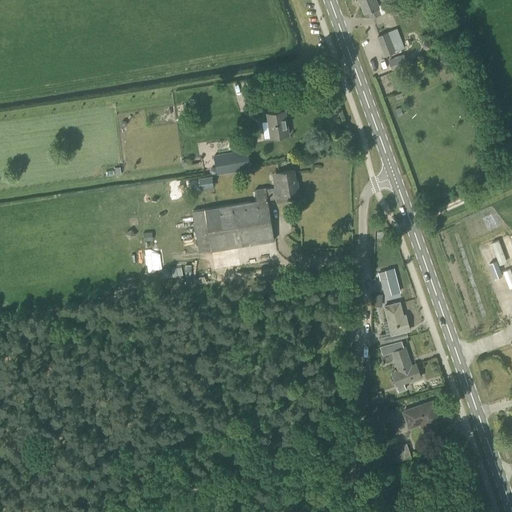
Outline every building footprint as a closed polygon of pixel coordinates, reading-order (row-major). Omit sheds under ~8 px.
[(361,0),(365,9),(368,8),(371,17),(380,14),(376,5),(380,4),(389,0),(361,0)] [(385,55),(394,51),(396,51),(389,32),(378,36),(385,55)] [(428,41),(424,42),(422,46),(424,49),(427,51),(431,50),(433,47),(432,43),(428,41)] [(393,69),(408,63),(404,54),(389,60),(393,69)] [(271,137),(289,134),(285,110),(268,112),(271,137)] [(217,173),(251,167),(248,148),(214,154),(217,173)] [(297,186),(295,169),(272,173),(274,187),(255,190),(257,201),(192,212),(199,251),(212,249),(212,250),(274,240),(268,200),(284,197),(284,198),(300,195),(299,186),(297,186)] [(210,192),(223,189),(221,179),(208,182),(210,192)] [(393,270),(378,274),(380,282),(388,280),(392,295),(400,293),(393,270)] [(373,294),(373,306),(382,306),(382,294),(373,294)] [(404,314),(400,301),(383,305),(387,321),(383,322),(386,333),(379,335),(381,343),(408,336),(407,331),(411,330),(406,313),(404,314)] [(411,364),(405,347),(392,351),(399,370),(403,383),(421,376),(416,362),(411,364)] [(441,420),(434,400),(424,404),(413,407),(404,411),(409,427),(431,419),(432,423),(441,420)] [(393,462),(403,459),(412,456),(407,443),(400,445),(402,453),(392,457),(393,462)]
